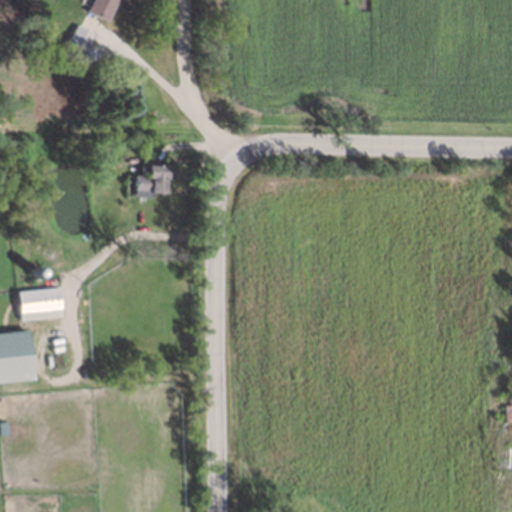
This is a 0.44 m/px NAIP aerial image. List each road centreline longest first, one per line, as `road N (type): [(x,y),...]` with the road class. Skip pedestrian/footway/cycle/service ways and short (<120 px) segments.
road 1 (secondary): [(218,511),(215,203),(230,163)]
road 2 (secondary): [(230,163),(280,145),(511,145)]
